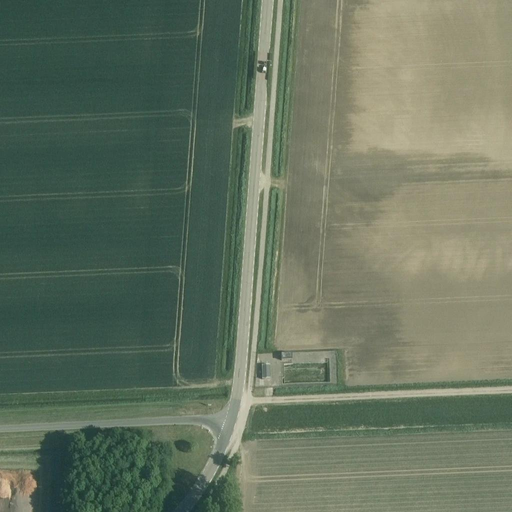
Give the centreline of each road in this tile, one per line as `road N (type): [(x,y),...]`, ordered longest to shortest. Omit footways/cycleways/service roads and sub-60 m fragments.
road 1 (tertiary): [(184,511),(209,473),(235,402),(267,0)]
road 2 (track): [(248,401),(511,391)]
